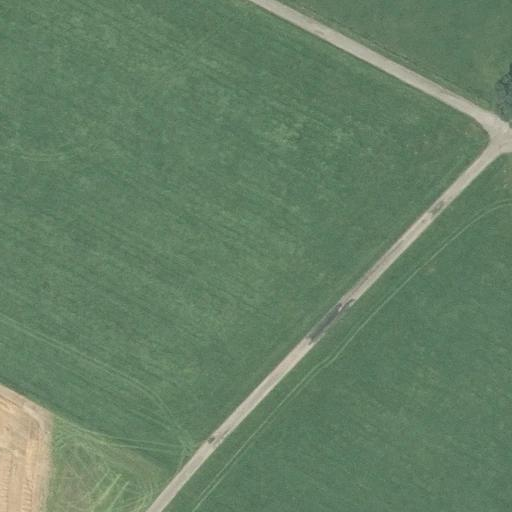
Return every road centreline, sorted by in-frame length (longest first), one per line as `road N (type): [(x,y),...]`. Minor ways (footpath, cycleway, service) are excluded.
road 1 (track): [(511,135),(152,511)]
road 2 (track): [(511,132),(258,0)]
